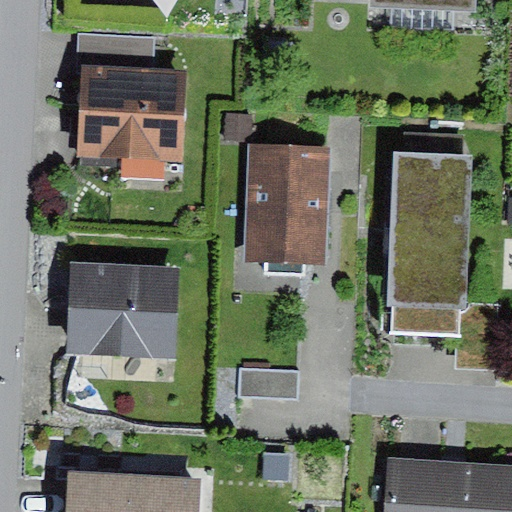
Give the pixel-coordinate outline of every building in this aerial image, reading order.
[(476,0),(372,0),(372,5),(476,10),(476,0)] [(84,69),(154,73),(156,39),(79,35),(77,69),(84,69)] [(293,44),(264,44),(264,67),(293,67),(293,44)] [(154,73),(84,69),(80,156),(122,158),(121,173),(162,175),(163,161),(185,162),(189,74),(154,73)] [(255,115),(227,114),(226,139),(254,140),(255,115)] [(330,149),(250,145),(245,263),(325,266),(330,149)] [(476,155),(395,151),(388,305),(393,305),(392,335),(460,338),(462,309),(469,309),(476,155)] [(182,270),(74,264),(68,357),(176,363),(182,270)] [(300,370),(241,369),(240,399),(299,400),(300,370)] [(291,456),(265,454),(263,480),(289,482),(291,456)] [(511,511),(511,469),(392,463),(389,511),(511,511)] [(200,511),(202,481),(69,472),(66,511),(200,511)]
